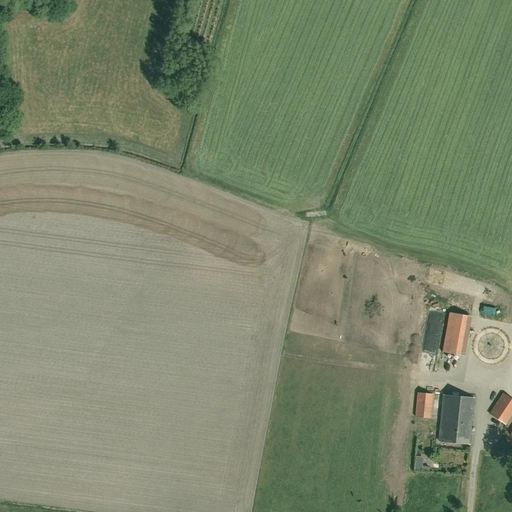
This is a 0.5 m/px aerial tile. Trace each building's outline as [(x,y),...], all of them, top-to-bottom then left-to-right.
[(412,295),(413,270),(401,270),(400,295),(412,295)] [(445,312),(440,351),(439,351),(438,358),(458,361),(458,359),(462,359),(468,314),(445,312)] [(430,418),(432,394),(418,393),(415,416),(430,418)] [(511,399),(503,394),(489,414),(505,425),(511,414),(511,399)] [(468,444),(473,398),(444,395),(439,441),(468,444)]
